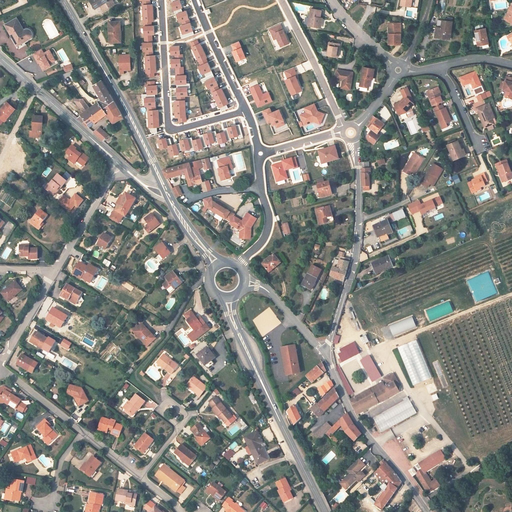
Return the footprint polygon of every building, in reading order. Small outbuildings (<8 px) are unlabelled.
[(89,0),(95,9),(100,6),(102,8),(105,6),(107,9),(118,2),(117,0),(89,0)] [(321,10),(311,9),(308,26),(318,28),(320,17),(321,10)] [(17,18),(15,19),(22,31),(24,30),(17,18)] [(15,19),(5,25),(13,38),(15,36),(20,44),(29,39),(30,39),(31,37),(32,36),(32,35),(32,33),(31,32),(30,31),(29,30),(28,29),(27,29),(25,30),(24,30),(22,31),(15,19)] [(451,32),(452,22),(438,20),(435,37),(448,39),(449,32),(451,32)] [(120,21),(109,22),(110,43),(115,42),(115,40),(121,40),(120,21)] [(282,23),(269,28),(274,40),(277,39),(280,47),(290,43),(282,23)] [(389,44),(401,44),(401,23),(391,23),(391,34),(389,34),(389,44)] [(482,45),(489,44),(486,29),(475,31),(476,37),(478,44),(478,46),(482,45)] [(240,40),(231,44),(233,50),(232,50),(237,61),(247,57),(240,40)] [(338,58),(340,44),(329,42),(327,56),(338,58)] [(33,54),(37,61),(38,60),(39,62),(44,70),(51,66),(50,64),(48,62),(54,58),(49,50),(44,53),(41,49),(33,54)] [(130,54),(120,55),(120,73),(124,73),(124,70),(127,70),(127,68),(131,68),(130,54)] [(295,67),(284,71),(287,78),(285,79),(291,96),(303,91),(297,75),(298,75),(295,67)] [(374,69),(363,67),(360,86),(368,88),(370,79),(373,79),(374,69)] [(350,89),(353,73),(337,70),(336,79),(343,80),(342,88),(350,89)] [(481,86),(475,71),(460,78),(463,85),(471,82),(474,89),(481,86)] [(511,77),(506,76),(505,82),(503,89),(503,90),(506,91),(505,97),(511,97),(511,77)] [(81,115),(77,118),(83,123),(85,121),(102,108),(114,101),(110,94),(102,81),(97,83),(93,85),(101,98),(102,100),(99,102),(90,109),(87,104),(84,100),(83,99),(77,99),(75,101),(77,105),(80,109),(83,113),(81,115)] [(259,84),(250,87),(258,107),(274,101),(269,90),(262,93),(259,84)] [(412,102),(413,101),(407,87),(401,90),(404,97),(405,99),(400,104),(399,103),(394,105),(398,115),(406,112),(414,104),(412,102)] [(436,87),(427,92),(433,105),(439,103),(442,101),(440,96),(436,87)] [(476,96),(478,101),(486,98),(484,93),(476,96)] [(122,115),(114,101),(102,108),(85,121),(83,123),(88,128),(106,114),(113,123),(123,117),(122,115)] [(15,109),(7,102),(0,110),(0,118),(4,122),(15,109)] [(315,103),(304,107),(306,111),(299,114),(304,126),(314,122),(320,124),(325,113),(318,110),(315,103)] [(485,127),(494,124),(491,119),(494,118),(492,113),(493,113),(489,103),(474,109),(476,113),(478,112),(481,120),(482,120),(485,127)] [(445,120),(446,123),(451,121),(448,113),(446,113),(442,104),(440,105),(434,108),(440,122),(445,120)] [(263,110),(268,123),(271,122),(273,126),(275,125),(276,128),(286,124),(284,121),(286,120),(280,108),(272,111),(271,107),(263,110)] [(43,116),(33,115),(33,131),(32,132),(41,132),(42,132),(43,116)] [(367,136),(368,139),(374,144),(380,136),(376,133),(384,124),(378,119),(379,118),(378,118),(377,119),(373,116),(366,125),(372,130),(367,136)] [(109,136),(100,127),(93,132),(103,140),(109,136)] [(461,149),(458,141),(456,141),(449,144),(447,145),(450,152),(454,160),(464,155),(461,149)] [(336,145),(318,150),(322,164),(340,159),(336,145)] [(72,146),(66,153),(70,156),(69,158),(75,162),(76,164),(80,167),(82,167),(84,165),(89,159),(82,153),(81,155),(75,150),(76,149),(72,146)] [(16,152),(7,152),(7,169),(20,169),(20,163),(18,163),(18,161),(16,161),(16,152)] [(411,160),(410,159),(403,171),(409,175),(411,172),(415,174),(424,159),(415,154),(411,160)] [(218,168),(221,180),(231,177),(228,169),(230,169),(229,165),(231,165),(229,157),(217,160),(219,167),(218,168)] [(283,162),(272,165),(277,182),(288,178),(286,170),(296,168),(293,157),(282,160),(283,162)] [(204,169),(211,167),(208,158),(202,159),(196,161),(189,163),(193,176),(193,177),(200,175),(198,168),(204,167),(204,169)] [(511,178),(511,174),(507,160),(496,165),(499,174),(501,174),(505,182),(511,178)] [(367,162),(362,163),(362,169),(363,187),(370,186),(369,174),(370,174),(370,169),(369,169),(369,162),(367,162)] [(187,178),(193,176),(189,163),(179,165),(182,173),(186,173),(187,178)] [(443,170),(433,164),(424,180),(423,180),(421,184),(428,187),(430,184),(432,185),(436,177),(438,178),(443,170)] [(163,170),(166,178),(182,173),(179,165),(163,170)] [(487,181),(484,173),(476,177),(477,179),(472,181),(468,183),(472,193),(477,191),(476,190),(485,186),(484,183),(487,181)] [(67,181),(58,174),(50,184),(49,184),(45,189),(54,196),(58,191),(57,190),(60,187),(61,188),(67,181)] [(193,177),(193,176),(187,178),(189,186),(201,182),(204,192),(207,191),(205,181),(202,182),(200,175),(193,177)] [(315,199),(331,195),(328,182),(324,183),(318,185),(312,186),(315,199)] [(123,215),(125,217),(136,199),(127,194),(125,197),(122,195),(117,204),(118,205),(116,210),(115,211),(123,215)] [(440,196),(421,203),(420,200),(408,204),(412,215),(421,211),(421,213),(444,205),(440,196)] [(205,205),(231,221),(235,214),(225,209),(217,203),(212,200),(211,197),(203,199),(205,205)] [(316,210),(319,225),(333,221),(332,216),(331,216),(330,212),(331,212),(329,207),(321,209),(316,210)] [(39,230),(43,224),(42,223),(48,216),(40,210),(30,223),(39,230)] [(115,211),(116,210),(115,210),(110,219),(118,223),(123,215),(115,211)] [(374,226),(380,243),(389,239),(387,234),(391,232),(387,222),(390,221),(390,222),(392,221),(392,222),(406,217),(403,210),(390,216),(390,217),(386,219),(387,221),(374,226)] [(231,221),(229,223),(240,230),(240,234),(251,235),(251,227),(256,218),(247,213),(241,223),(240,222),(240,220),(234,216),(231,221)] [(148,233),(160,224),(152,214),(145,219),(147,222),(144,225),(146,228),(145,229),(148,233)] [(67,226),(72,230),(76,225),(71,221),(67,226)] [(104,233),(101,239),(97,245),(105,250),(112,238),(104,233)] [(161,261),(171,253),(167,249),(163,243),(155,248),(160,254),(157,256),(161,261)] [(38,259),(38,249),(29,249),(29,245),(23,245),(23,247),(20,247),(20,256),(25,256),(25,255),(29,255),(29,259),(38,259)] [(262,264),(269,272),(281,263),(280,262),(281,260),(278,257),(276,258),(274,255),(271,257),(270,256),(265,260),(266,261),(262,264)] [(333,267),(331,275),(335,277),(344,280),(346,272),(349,263),(350,259),(343,257),(340,256),(337,268),(333,267)] [(393,267),(388,256),(372,264),(376,274),(393,267)] [(111,263),(105,259),(102,264),(108,268),(111,263)] [(80,263),(73,274),(81,279),(82,278),(88,267),(80,263)] [(89,265),(88,267),(82,278),(90,283),(98,270),(89,265)] [(308,274),(302,285),(306,288),(311,290),(317,279),(321,270),(312,266),(308,274)] [(178,276),(177,276),(173,271),(165,278),(168,281),(163,285),(169,293),(182,283),(184,281),(181,277),(180,278),(178,276)] [(16,281),(1,293),(8,301),(22,290),(16,281)] [(60,296),(76,304),(82,293),(67,284),(60,296)] [(385,342),(364,291),(349,297),(370,348),(385,342)] [(450,302),(426,309),(429,320),(453,313),(450,302)] [(61,313),(53,308),(46,320),(60,328),(65,320),(59,317),(61,313)] [(198,320),(194,315),(187,321),(195,331),(202,326),(199,322),(201,320),(200,318),(198,320)] [(412,316),(389,325),(393,336),(416,326),(412,316)] [(139,326),(133,332),(147,347),(156,339),(152,334),(150,335),(147,332),(148,330),(147,329),(145,330),(141,325),(139,326)] [(30,342),(42,349),(48,339),(36,332),(30,342)] [(398,348),(413,386),(432,378),(416,340),(398,348)] [(340,349),(342,352),(350,349),(355,346),(354,342),(340,349)] [(295,346),(282,348),(287,375),(300,373),(295,346)] [(354,357),(360,354),(355,346),(350,349),(354,357)] [(207,347),(197,355),(208,369),(214,364),(212,360),(215,358),(207,347)] [(343,362),(354,357),(350,349),(342,352),(339,354),(343,362)] [(28,371),(34,361),(22,354),(17,364),(28,371)] [(171,374),(178,366),(164,354),(158,362),(165,368),(164,369),(171,374)] [(369,355),(363,359),(375,381),(382,377),(369,355)] [(363,359),(360,361),(373,382),(375,381),(363,359)] [(322,363),(307,377),(312,383),(318,378),(318,379),(321,377),(320,376),(326,371),(322,363)] [(358,415),(399,392),(397,388),(400,386),(393,374),(384,379),(388,386),(387,386),(389,390),(387,391),(385,387),(381,380),(376,383),(377,385),(350,400),(353,406),(358,415)] [(200,396),(207,387),(194,377),(188,385),(195,390),(194,392),(200,396)] [(328,391),(334,386),(331,381),(324,385),(328,391)] [(68,391),(67,394),(72,396),(74,397),(79,406),(89,401),(82,388),(71,385),(70,391),(68,391)] [(344,387),(348,396),(353,393),(349,385),(344,387)] [(9,404),(16,409),(20,402),(22,400),(11,393),(7,391),(9,389),(5,386),(1,387),(0,389),(0,396),(1,397),(2,401),(3,402),(8,405),(9,404)] [(319,418),(339,398),(335,388),(318,404),(317,403),(310,409),(319,418)] [(251,392),(248,394),(253,403),(256,401),(251,392)] [(139,409),(145,401),(136,394),(130,402),(131,402),(125,409),(133,415),(138,408),(139,409)] [(226,423),(233,417),(217,398),(216,398),(210,403),(209,404),(214,409),(213,410),(218,416),(219,415),(222,419),(226,423)] [(381,432),(416,413),(409,399),(404,402),(374,418),(381,432)] [(20,402),(16,408),(19,410),(23,412),(24,413),(27,408),(26,407),(26,406),(23,404),(20,402)] [(295,405),(288,411),(295,425),(301,419),(295,405)] [(349,436),(351,438),(355,441),(361,434),(354,424),(351,420),(347,413),(332,428),(329,431),(326,434),(329,437),(332,433),(332,434),(341,425),(346,432),(349,436)] [(111,421),(102,418),(100,423),(104,424),(102,429),(108,431),(108,429),(109,427),(113,429),(112,430),(111,434),(115,435),(119,437),(123,426),(115,423),(116,421),(111,420),(111,421)] [(48,422),(45,419),(37,427),(40,430),(39,430),(46,437),(43,439),(48,445),(56,437),(51,432),(53,431),(49,427),(46,424),(48,422)] [(314,435),(320,440),(326,434),(329,431),(332,428),(327,422),(314,435)] [(211,439),(198,423),(191,430),(198,439),(197,440),(201,446),(211,439)] [(257,432),(245,438),(258,464),(270,458),(257,432)] [(145,433),(135,447),(142,453),(147,447),(148,448),(154,440),(145,433)] [(333,436),(331,439),(336,444),(339,441),(333,436)] [(197,457),(181,444),(175,453),(182,459),(183,458),(191,464),(197,457)] [(32,461),(36,459),(31,445),(27,447),(27,448),(19,451),(18,450),(12,453),(15,461),(21,458),(22,460),(26,458),(30,456),(32,461)] [(228,460),(235,453),(230,449),(224,455),(228,460)] [(444,449),(416,466),(413,468),(409,471),(412,477),(416,474),(428,493),(440,486),(436,480),(432,482),(425,472),(446,459),(444,456),(447,454),(444,449)] [(86,466),(83,471),(90,477),(95,471),(101,463),(93,456),(87,464),(86,463),(84,465),(86,466)] [(189,466),(191,464),(183,458),(182,459),(181,460),(189,466)] [(340,483),(346,489),(349,485),(356,479),(358,482),(365,476),(361,472),(360,473),(358,474),(355,471),(357,470),(362,465),(357,460),(347,470),(350,474),(344,480),(340,483)] [(382,510),(402,483),(396,474),(386,462),(383,465),(375,473),(385,484),(381,487),(383,490),(378,498),(376,497),(372,503),(382,510)] [(164,464),(157,473),(173,485),(171,488),(176,492),(177,491),(181,485),(185,481),(164,464)] [(157,473),(155,475),(171,488),(173,485),(157,473)] [(281,477),(282,480),(277,483),(280,490),(278,491),(285,504),(293,499),(288,489),(290,488),(285,479),(284,475),(281,477)] [(36,485),(36,478),(28,477),(27,483),(36,485)] [(24,482),(13,479),(11,488),(8,487),(8,489),(7,489),(6,494),(8,494),(7,500),(14,501),(14,500),(20,501),(21,494),(20,494),(20,492),(21,492),(23,492),(24,482)] [(206,491),(210,494),(211,494),(214,496),(214,497),(219,501),(226,492),(213,482),(206,491)] [(368,488),(364,484),(357,490),(361,495),(368,488)] [(128,491),(118,489),(116,500),(126,502),(126,504),(135,506),(137,495),(131,494),(128,493),(128,491)] [(104,495),(91,493),(89,501),(91,502),(90,505),(89,505),(88,504),(86,511),(91,511),(98,511),(99,509),(100,509),(101,505),(102,505),(104,495)] [(245,511),(239,507),(238,508),(235,506),(236,505),(232,502),(233,501),(229,498),(222,505),(226,508),(225,510),(226,511),(245,511)] [(163,511),(161,511),(155,507),(156,506),(150,502),(145,508),(149,511),(163,511)]
